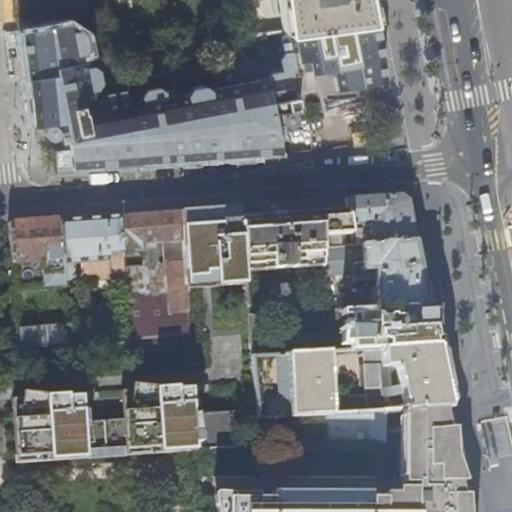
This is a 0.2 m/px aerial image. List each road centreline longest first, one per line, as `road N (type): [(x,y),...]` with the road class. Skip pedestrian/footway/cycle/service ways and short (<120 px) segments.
road 1 (residential): [(12,197),(507,164)]
road 2 (primary): [(477,0),(507,164)]
road 3 (residential): [(0,73),(12,197)]
